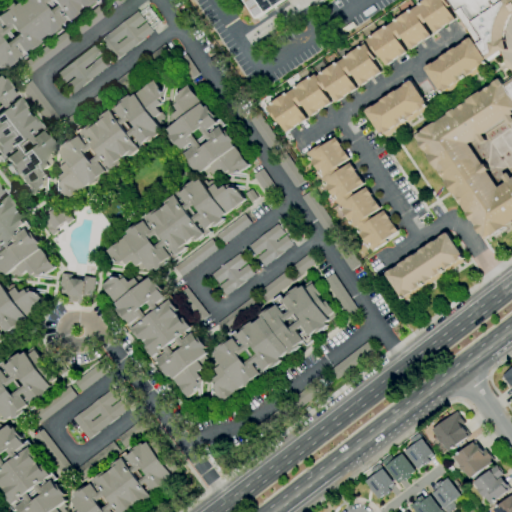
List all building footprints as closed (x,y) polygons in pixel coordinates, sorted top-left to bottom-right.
[(0,72),(0,9),(9,3),(10,5),(16,0),(95,0),(93,2),(92,1),(83,8),(81,5),(74,11),(75,14),(67,20),(68,22),(62,27),(59,23),(55,26),(57,28),(46,37),(44,34),(37,40),(38,42),(27,51),(25,49),(22,51),(25,55),(19,59),(16,56),(12,59),(13,61),(0,72)] [(284,0),(256,19),(243,0),(284,0)] [(386,65),(378,54),(375,55),(366,41),(426,0),(445,0),(449,6),(447,8),(455,19),(434,33),(427,21),(423,24),(431,35),(410,49),(402,37),(398,40),(406,52),(386,65)] [(497,53),(488,59),(447,0),(511,0),(511,14),(511,15),(511,14),(509,17),(507,22),(506,26),(504,32),(503,36),(503,40),(504,40),(506,51),(497,53)] [(77,37),(69,27),(97,6),(104,16),(77,37)] [(138,13),(147,6),(150,10),(142,17),(138,13)] [(146,22),(147,24),(149,26),(152,30),(153,32),(114,62),(98,41),(137,11),(138,13),(142,17),(144,20),(145,21),(136,28),(137,29),(146,22)] [(144,20),(153,13),(156,17),(147,24),(146,22),(145,21),(144,20)] [(149,26),(158,20),(160,24),(152,30),(149,26)] [(27,75),(20,65),(66,30),(73,40),(27,75)] [(443,96),(425,69),(426,68),(425,68),(432,63),(432,64),(441,58),(440,58),(447,53),(447,54),(448,53),(448,52),(455,48),(463,43),(462,43),(469,38),(470,38),(487,62),(485,63),(488,66),(443,96)] [(72,94),(65,85),(73,78),(72,77),(64,83),(56,74),(94,44),(101,54),(83,68),(84,70),(102,55),(110,65),(72,94)] [(153,68),(146,58),(164,44),(171,54),(153,68)] [(286,133),(278,121),(276,122),(266,107),(315,74),(317,76),(365,44),(375,59),(373,60),(381,72),(374,77),(373,77),(367,80),(368,81),(360,86),(352,74),(349,76),(357,89),(349,94),(349,93),(343,97),(344,98),(336,102),(328,90),(324,93),(331,103),(324,108),(323,107),(317,111),(318,112),(311,117),(302,105),(299,107),(307,119),(299,124),(299,123),(293,127),(294,128),(286,133)] [(188,81),(175,62),(186,55),(199,74),(188,81)] [(112,99),(105,89),(143,60),(150,70),(112,99)] [(34,196),(17,174),(14,175),(6,164),(8,162),(5,159),(1,162),(0,160),(0,80),(2,78),(10,89),(8,91),(11,94),(15,91),(20,97),(18,99),(25,108),(22,109),(28,118),(31,116),(37,125),(39,123),(43,129),(39,132),(42,136),(45,134),(53,146),(51,148),(54,151),(51,154),(53,157),(51,159),(53,161),(52,164),(44,170),(48,175),(47,176),(49,178),(45,181),(44,188),(34,196)] [(484,89),(489,86),(489,87),(493,85),(492,84),(493,84),(500,79),(511,97),(511,123),(510,125),(506,119),(483,135),(487,140),(481,144),(477,139),(470,144),(484,165),(485,164),(489,170),(488,171),(499,187),(506,182),(503,177),(508,173),(511,178),(511,221),(505,226),(506,227),(492,237),(492,236),(485,240),(481,234),(480,234),(475,227),(476,226),(472,221),(471,221),(466,214),(468,214),(455,195),(454,196),(445,182),(446,182),(438,169),(437,170),(428,157),(429,156),(425,150),(424,151),(419,144),(420,143),(416,137),(423,132),(422,131),(436,122),(436,123),(448,115),(448,114),(455,109),(456,110),(459,107),(463,104),(464,104),(468,102),(467,101),(481,92),(482,92),(485,90),(484,89)] [(68,200),(60,189),(60,183),(58,180),(60,178),(60,177),(65,173),(61,167),(62,166),(59,162),(62,160),(59,158),(63,155),(60,152),(64,149),(62,147),(72,139),(74,141),(79,137),(76,134),(82,129),(83,131),(92,124),(94,126),(102,120),(101,118),(110,110),(109,109),(114,105),(115,106),(130,95),(132,97),(154,80),(162,92),(162,98),(159,100),(162,104),(157,108),(162,113),(154,119),(162,128),(158,132),(159,134),(149,142),(147,141),(144,144),(146,147),(141,152),(139,150),(130,157),(128,155),(120,161),(122,163),(113,169),(115,171),(108,177),(105,172),(102,175),(103,177),(92,186),(90,183),(68,200)] [(48,125),(20,88),(30,81),(58,118),(48,125)] [(382,136),(365,112),(366,111),(365,111),(373,106),(373,107),(381,101),(380,101),(388,96),(388,97),(389,96),(388,95),(395,91),(396,91),(404,86),(403,85),(410,81),(411,81),(412,81),(428,105),(419,112),(418,111),(413,115),(407,119),(408,120),(403,123),(403,122),(396,127),(395,126),(390,130),(382,136)] [(228,175),(222,168),(216,173),(213,175),(211,174),(209,172),(207,173),(205,171),(201,173),(198,169),(196,171),(187,160),(190,158),(187,155),(183,158),(178,151),(182,148),(179,145),(177,147),(168,135),(171,134),(167,129),(170,127),(168,125),(171,123),(169,120),(168,117),(172,115),(178,111),(174,105),(175,105),(173,103),(176,100),(177,94),(188,86),(202,103),(205,107),(207,106),(216,117),(213,119),(217,123),(221,119),(225,125),(221,129),(224,132),(226,130),(234,142),(232,143),(249,165),(238,174),(232,173),(228,175)] [(71,131),(63,122),(100,93),(108,103),(71,131)] [(269,150),(249,121),(259,114),(279,143),(269,150)] [(372,251),(370,247),(369,248),(358,231),(359,231),(356,227),(355,228),(322,179),(323,178),(307,154),(322,144),(323,146),(335,137),(341,145),(340,146),(344,152),(345,151),(350,158),(337,167),(339,169),(337,170),(338,171),(350,163),(355,170),(354,171),(358,177),(359,177),(364,184),(352,192),(354,196),(366,188),(371,195),(370,195),(374,201),(375,201),(381,209),(369,216),(371,219),(384,210),(389,218),(388,219),(392,224),(393,224),(398,231),(386,240),(387,241),(372,251)] [(295,188),(275,159),(285,152),(305,181),(295,188)] [(265,196),(252,176),(262,169),(275,188),(265,196)] [(151,272),(149,268),(146,271),(144,268),(141,270),(138,270),(132,261),(127,265),(126,264),(124,267),(121,263),(115,261),(107,251),(129,234),(127,232),(138,224),(139,226),(144,223),(140,219),(147,214),(148,216),(157,209),(159,211),(167,205),(165,203),(174,196),(173,194),(178,190),(181,194),(187,189),(186,187),(195,180),(196,182),(201,179),(208,189),(215,184),(219,190),(224,186),(227,190),(230,188),(236,189),(245,200),(223,217),(224,219),(213,228),(212,225),(208,228),(211,232),(205,237),(204,235),(194,242),(193,240),(184,246),(186,248),(178,255),(179,257),(172,262),(169,258),(166,260),(168,262),(157,271),(155,269),(151,272)] [(34,278),(28,270),(19,277),(17,277),(14,274),(12,276),(10,273),(7,276),(4,271),(1,273),(0,271),(0,190),(2,189),(6,195),(4,196),(12,206),(9,208),(15,215),(17,213),(25,223),(27,222),(31,227),(27,231),(30,234),(32,233),(40,244),(37,246),(55,267),(44,276),(38,275),(34,278)] [(251,203),(245,194),(252,189),(258,198),(251,203)] [(327,236),(301,197),(311,190),(337,230),(327,236)] [(52,236),(40,220),(46,216),(43,211),(49,206),(52,211),(61,204),(74,220),(68,224),(66,222),(57,229),(58,231),(52,236)] [(223,245),(216,235),(244,214),(251,223),(223,245)] [(264,267),(257,257),(266,250),(265,249),(256,256),(248,246),(277,224),(285,234),(275,241),(277,242),(286,235),(293,245),(264,267)] [(402,299),(386,274),(447,233),(463,257),(455,263),(454,263),(451,265),(434,277),(434,276),(431,278),(431,279),(414,291),(414,290),(410,292),(411,293),(402,299)] [(358,265),(338,234),(330,240),(349,270),(358,265)] [(181,277),(174,267),(211,239),(218,249),(181,277)] [(299,276),(291,267),(310,252),(317,262),(299,276)] [(226,296),(218,286),(228,279),(227,278),(217,285),(210,275),(239,253),(246,263),(237,270),(238,271),(247,264),(255,274),(226,296)] [(266,301),(259,291),(286,270),(294,280),(266,301)] [(324,278),(344,317),(355,312),(334,273),(324,278)] [(82,304),(67,303),(68,294),(61,293),(62,287),(60,287),(62,274),(72,275),(71,277),(84,279),(84,277),(94,278),(92,292),(90,291),(90,298),(83,297),(82,304)] [(187,398),(170,376),(168,377),(160,366),(162,365),(159,361),(155,364),(150,358),(152,356),(145,347),(147,345),(142,338),(139,340),(132,331),(130,332),(126,326),(130,323),(127,319),(125,321),(116,309),(119,308),(102,285),(111,278),(120,278),(121,281),(125,277),(129,282),(135,278),(140,285),(150,277),(153,282),(155,280),(164,291),(161,293),(164,296),(168,293),(173,299),(171,300),(178,310),(176,312),(181,319),(184,317),(191,327),(193,326),(197,332),(193,335),(196,338),(198,336),(207,348),(205,349),(208,354),(205,357),(207,359),(203,362),(205,365),(203,367),(203,368),(198,372),(202,377),(201,378),(202,381),(200,383),(198,389),(187,398)] [(222,403),(214,393),(214,385),(212,382),(214,380),(214,379),(218,375),(214,370),(216,369),(212,365),(215,362),(213,360),(216,357),(214,354),(218,351),(216,349),(227,341),(228,343),(233,340),(230,336),(235,332),(238,336),(243,332),(241,330),(252,321),(254,324),(261,318),(259,316),(270,308),(272,310),(276,307),(271,301),(280,295),(284,300),(287,298),(286,295),(297,287),(299,289),(310,281),(320,295),(318,296),(324,303),(326,302),(336,315),(325,323),(327,325),(315,334),(314,332),(311,334),(315,340),(306,347),(302,341),(298,344),(300,346),(289,354),(287,352),(279,358),(281,361),(270,369),(269,367),(265,370),(268,374),(261,379),(258,375),(255,377),(257,379),(245,388),(244,386),(222,403)] [(0,285),(2,284),(5,288),(11,284),(14,288),(16,287),(20,293),(25,289),(29,294),(31,293),(35,290),(45,304),(28,317),(27,316),(22,320),(25,323),(10,335),(8,332),(4,335),(6,338),(0,342),(0,285)] [(200,322),(178,294),(186,288),(208,315),(200,322)] [(224,333),(217,323),(254,295),(261,305),(224,333)] [(8,420),(6,417),(3,419),(1,417),(0,418),(0,364),(2,363),(6,367),(13,362),(11,360),(20,353),(22,355),(26,352),(28,355),(34,350),(56,378),(49,384),(52,387),(47,390),(49,392),(40,399),(39,396),(33,401),(37,406),(31,410),(27,405),(23,409),(24,411),(14,419),(12,417),(8,420)] [(354,365),(348,357),(335,367),(340,375),(354,365)] [(81,392),(74,382),(101,361),(109,371),(81,392)] [(511,387),(511,388),(502,377),(511,368),(511,387)] [(296,411),(289,402),(316,381),(323,390),(296,411)] [(39,424),(32,414),(69,386),(76,396),(39,424)] [(88,440),(72,419),(111,389),(119,399),(110,406),(111,407),(120,400),(127,410),(88,440)] [(264,436),(256,426),(284,405),(291,415),(264,436)] [(448,452),(442,443),(441,444),(436,437),(437,437),(432,430),(457,412),(465,424),(462,426),(467,433),(466,434),(469,437),(448,452)] [(125,447),(118,438),(145,417),(152,426),(125,447)] [(21,511),(19,509),(15,511),(10,505),(11,503),(5,495),(7,493),(1,485),(0,486),(0,424),(8,426),(10,425),(13,429),(15,428),(23,438),(21,440),(24,444),(28,441),(33,447),(31,449),(37,457),(35,459),(41,467),(43,465),(50,474),(53,472),(58,479),(53,483),(57,487),(59,486),(66,495),(64,497),(67,501),(64,504),(67,506),(64,508),(66,511),(21,511)] [(61,474),(33,437),(42,430),(70,466),(61,474)] [(403,452),(418,470),(435,456),(416,433),(408,440),(412,445),(403,452)] [(71,511),(70,510),(73,508),(71,505),(75,503),(72,500),(76,497),(75,495),(86,486),(87,489),(92,485),(88,481),(94,477),(95,479),(105,472),(107,474),(114,468),(112,466),(121,459),(120,457),(126,453),(129,457),(133,453),(131,451),(142,443),(144,445),(148,442),(150,445),(156,440),(179,469),(172,474),(174,476),(169,481),(170,483),(161,491),(159,488),(155,491),(158,495),(152,500),(151,498),(142,505),(140,503),(132,509),(134,511),(132,511),(71,511)] [(83,480),(76,470),(112,441),(120,451),(83,480)] [(470,479),(465,473),(464,473),(459,467),(460,466),(454,457),(475,441),(483,451),(485,449),(494,460),(470,479)] [(396,484),(414,472),(402,453),(393,459),(390,455),(380,461),(396,484)] [(490,505),(484,497),(483,498),(477,489),(478,489),(474,483),(497,466),(503,475),(501,477),(508,486),(506,487),(509,491),(490,505)] [(364,482),(377,499),(395,486),(381,468),(364,482)] [(459,497),(448,477),(431,487),(444,511),(447,511),(456,508),(452,500),(459,497)] [(441,511),(427,493),(410,506),(414,511),(441,511)] [(511,511),(494,511),(493,510),(511,495),(511,511)]
